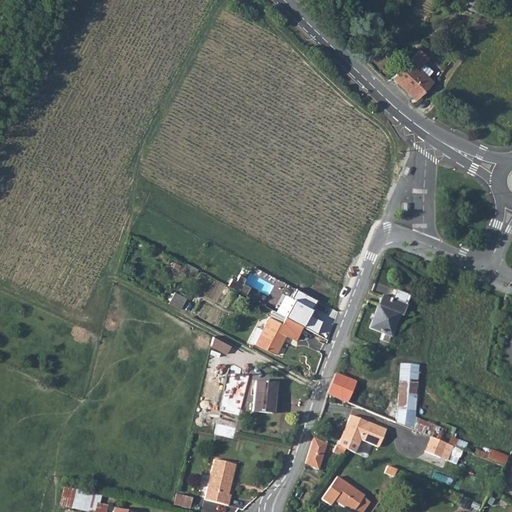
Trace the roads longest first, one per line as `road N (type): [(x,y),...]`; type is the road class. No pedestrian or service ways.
road 1 (residential): [(511,211),(486,262),(398,233),(378,240),(272,511)]
road 2 (tertiary): [(437,138),(283,0)]
